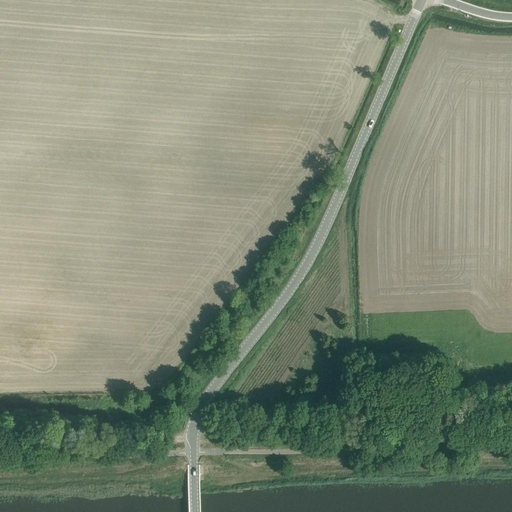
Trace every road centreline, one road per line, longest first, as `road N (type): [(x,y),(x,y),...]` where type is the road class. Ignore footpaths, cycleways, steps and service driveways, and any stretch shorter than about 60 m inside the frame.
road 1 (tertiary): [(194,511),(191,430),(199,410),(308,263),(421,0)]
road 2 (track): [(191,439),(453,379)]
road 3 (track): [(191,439),(24,407)]
